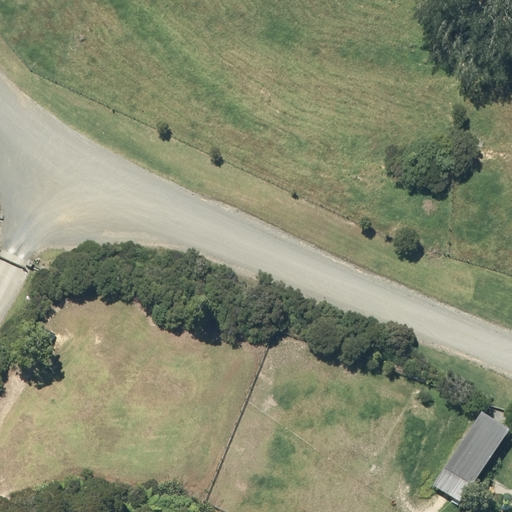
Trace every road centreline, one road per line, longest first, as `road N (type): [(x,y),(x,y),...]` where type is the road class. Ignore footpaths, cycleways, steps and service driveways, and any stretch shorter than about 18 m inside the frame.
road 1 (unclassified): [(0,100),(49,157),(511,351)]
road 2 (unknown): [(151,200),(94,219),(41,261),(0,343)]
